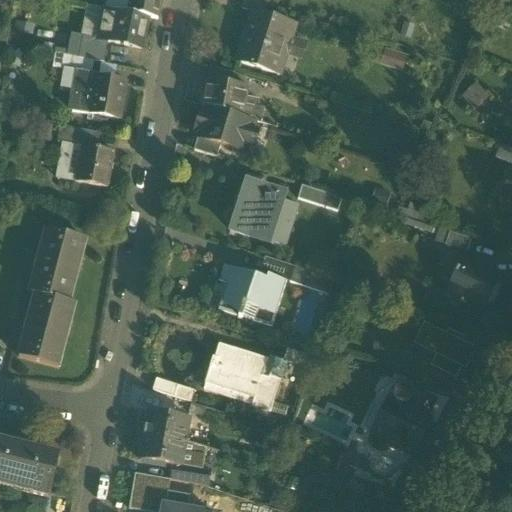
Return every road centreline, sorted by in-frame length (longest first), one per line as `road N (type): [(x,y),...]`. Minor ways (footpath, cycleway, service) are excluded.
road 1 (residential): [(106,414),(181,0)]
road 2 (residential): [(446,468),(511,342)]
